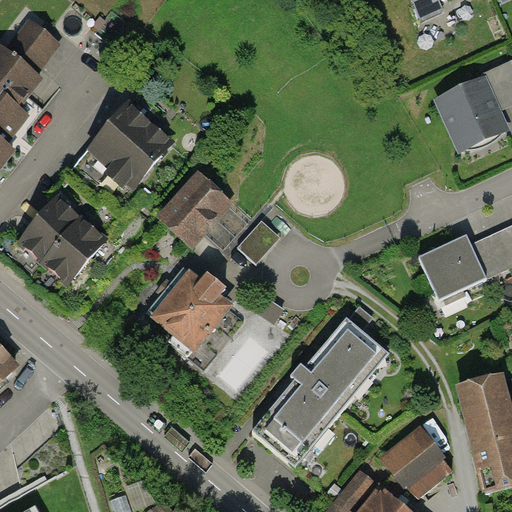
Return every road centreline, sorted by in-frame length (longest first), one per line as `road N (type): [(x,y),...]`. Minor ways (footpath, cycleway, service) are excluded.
road 1 (tertiary): [(0,303),(246,511)]
road 2 (residential): [(511,180),(321,266)]
